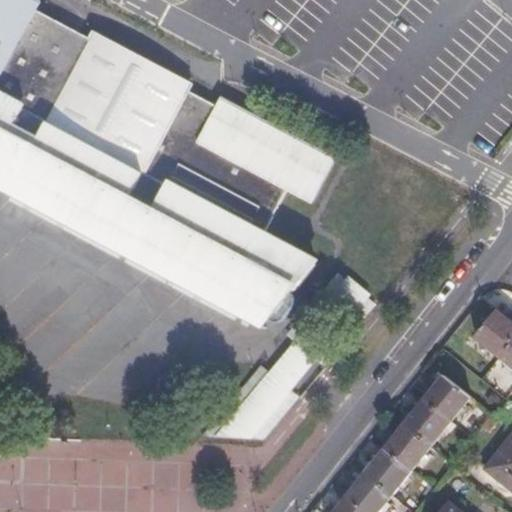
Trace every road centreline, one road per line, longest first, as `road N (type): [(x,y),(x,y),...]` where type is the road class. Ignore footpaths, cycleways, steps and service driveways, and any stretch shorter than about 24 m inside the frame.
road 1 (residential): [(152,0),(511,197)]
road 2 (residential): [(292,511),(495,251)]
